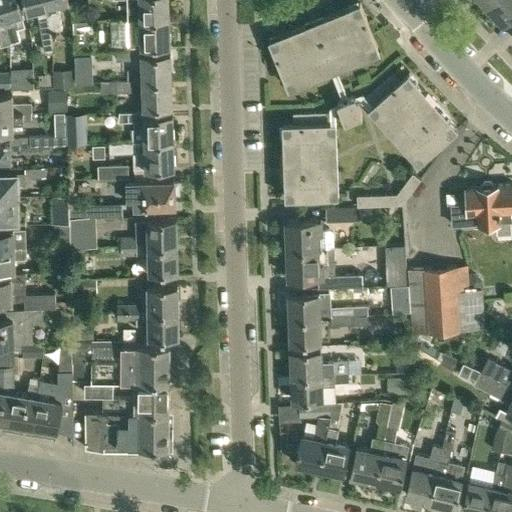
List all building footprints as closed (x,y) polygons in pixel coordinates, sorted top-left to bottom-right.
[(0,0),(0,11),(9,42),(20,39),(12,14),(22,11),(18,0),(0,0)] [(53,30),(45,0),(23,0),(26,10),(38,7),(45,32),(47,52),(54,51),(53,30)] [(45,0),(53,30),(64,27),(57,2),(65,0),(45,0)] [(127,0),(128,19),(141,19),(168,18),(167,0),(127,0)] [(511,0),(492,0),(485,7),(502,25),(511,15),(511,0)] [(379,51),(377,47),(360,3),(358,3),(359,5),(350,8),(350,7),(269,39),(287,84),(288,88),(379,51)] [(0,44),(0,46),(10,43),(9,42),(0,11),(0,44)] [(168,18),(141,19),(128,19),(129,46),(169,45),(168,18)] [(91,21),(72,22),(73,32),(92,32),(91,21)] [(132,49),(104,51),(105,59),(115,58),(115,61),(132,60),(132,49)] [(143,80),(171,78),(170,52),(142,53),(143,80)] [(72,69),(53,70),(54,87),(73,87),(72,69)] [(0,87),(11,87),(11,73),(0,72),(0,87)] [(28,72),(11,73),(11,87),(28,86),(28,72)] [(418,163),(421,160),(457,128),(408,73),(400,80),(393,72),(366,96),(373,104),(372,105),(369,108),(418,163)] [(171,78),(143,80),(122,81),(100,81),(100,92),(143,90),(144,107),(172,106),(171,78)] [(67,90),(48,90),(48,111),(67,111),(67,90)] [(0,112),(30,112),(29,103),(14,104),(13,92),(0,92),(0,112)] [(354,96),(343,100),(337,103),(345,122),(362,115),(354,96)] [(145,141),(172,140),(171,114),(145,114),(145,111),(118,112),(117,122),(135,121),(135,127),(145,127),(145,141)] [(282,123),(285,197),(337,195),(334,122),(329,122),(329,111),(293,113),(293,123),(282,123)] [(30,112),(0,112),(0,133),(13,133),(13,132),(21,131),(21,121),(30,121),(30,112)] [(54,119),(55,135),(67,135),(66,119),(54,119)] [(87,143),(86,130),(68,131),(69,144),(87,143)] [(55,135),(30,136),(0,136),(0,158),(10,158),(9,148),(29,148),(32,147),(38,149),(42,147),(49,146),(49,144),(67,144),(67,135),(55,135)] [(172,140),(145,141),(108,143),(108,151),(132,150),(132,167),(146,167),(172,167),(172,140)] [(126,163),(106,164),(106,177),(126,176),(126,163)] [(31,168),(31,178),(41,178),(41,177),(46,177),(46,168),(31,168)] [(25,183),(25,182),(25,172),(0,172),(0,196),(18,196),(17,183),(25,183)] [(357,194),(357,205),(402,203),(421,179),(412,173),(397,193),(357,194)] [(175,181),(174,179),(127,180),(127,195),(135,195),(135,206),(175,205),(175,193),(179,193),(179,181),(175,181)] [(499,220),(510,219),(511,219),(511,210),(511,209),(511,183),(492,185),(490,182),(484,182),(482,186),(465,187),(466,195),(466,203),(450,204),(452,224),(482,222),(484,226),(488,228),(492,228),(495,225),(496,223),(497,221),(499,221),(499,220)] [(55,195),(56,224),(59,223),(68,223),(68,218),(68,213),(68,205),(68,195),(55,195)] [(18,196),(0,196),(0,220),(26,220),(25,208),(18,209),(18,196)] [(68,213),(68,218),(94,217),(94,204),(68,205),(68,213)] [(359,206),(356,206),(326,207),(327,219),(360,217),(359,206)] [(68,218),(68,223),(69,246),(97,245),(96,217),(94,217),(68,218)] [(149,245),(176,243),(176,217),(148,218),(148,222),(137,222),(137,236),(121,236),(122,246),(137,245),(149,245)] [(316,248),(334,247),(333,232),(330,229),(320,229),(320,219),(286,220),(287,249),(316,248)] [(69,247),(69,246),(68,223),(59,223),(56,224),(54,224),(55,247),(69,247)] [(0,248),(26,247),(25,228),(0,228),(0,248)] [(149,245),(149,254),(149,271),(177,270),(176,243),(149,245)] [(122,255),(138,254),(137,245),(122,246),(122,255)] [(26,247),(0,248),(0,268),(14,268),(13,259),(26,259),(26,247)] [(335,247),(334,247),(316,248),(287,249),(288,277),(322,276),(322,289),(363,287),(362,274),(336,275),(335,247)] [(68,248),(54,248),(54,269),(68,270),(68,248)] [(416,332),(434,331),(485,327),(482,288),(469,289),(467,264),(454,264),(409,268),(410,287),(412,310),(413,332),(416,332)] [(386,270),(387,284),(406,283),(406,269),(386,270)] [(11,272),(10,277),(0,276),(0,301),(11,301),(21,299),(21,308),(42,308),(56,308),(56,294),(25,294),(25,272),(11,272)] [(476,274),(470,275),(470,287),(482,286),(481,279),(476,274)] [(96,278),(72,279),(72,292),(96,292),(96,278)] [(148,284),(148,311),(178,309),(178,284),(148,284)] [(329,292),(317,293),(289,294),(290,318),(364,314),(364,305),(330,307),(329,292)] [(0,344),(13,344),(24,344),(33,343),(32,322),(42,322),(42,308),(21,308),(11,309),(13,318),(0,318),(0,344)] [(70,309),(61,309),(61,322),(70,322),(70,309)] [(139,311),(118,311),(118,318),(137,318),(137,324),(149,324),(149,338),(178,337),(178,309),(148,311),(139,311)] [(366,314),(364,314),(290,318),(291,342),(319,341),(331,341),(330,326),(367,325),(366,314)] [(89,325),(72,325),(72,338),(89,337),(89,325)] [(428,342),(434,331),(416,332),(414,335),(421,339),(428,342)] [(428,342),(421,339),(414,352),(438,363),(444,351),(428,342)] [(480,369),(494,376),(511,385),(511,340),(504,354),(511,358),(511,369),(486,356),(480,369)] [(169,381),(169,345),(122,345),(121,342),(72,342),(72,362),(83,362),(83,380),(84,380),(113,381),(134,381),(169,381)] [(24,344),(24,355),(43,355),(44,343),(33,343),(24,344)] [(323,349),(319,349),(291,350),(293,376),(358,372),(361,372),(360,361),(323,363),(323,349)] [(0,420),(9,422),(14,393),(14,353),(0,353),(0,420)] [(511,385),(494,376),(480,369),(473,383),(507,401),(503,409),(500,407),(495,414),(502,418),(511,423),(511,385)] [(41,379),(39,390),(33,426),(57,430),(60,410),(73,410),(73,371),(57,371),(57,382),(41,379)] [(359,383),(358,372),(293,376),(294,400),(325,399),(324,385),(359,383)] [(408,376),(393,376),(393,393),(408,393),(408,376)] [(27,395),(14,393),(9,422),(33,426),(39,390),(41,379),(30,377),(27,395)] [(113,397),(113,381),(84,380),(84,394),(104,394),(105,410),(169,410),(169,381),(134,381),(133,397),(113,397)] [(470,402),(454,397),(449,410),(466,415),(470,402)] [(382,415),(390,417),(393,403),(379,400),(378,409),(382,415)] [(334,402),(325,439),(319,467),(343,473),(349,445),(335,442),(338,428),(337,428),(342,401),(334,402)] [(295,462),(319,467),(325,439),(334,402),(300,404),(300,418),(322,416),(317,438),(301,434),(295,462)] [(169,448),(169,410),(105,410),(87,410),(87,448),(105,451),(156,452),(156,447),(169,448)] [(511,423),(502,418),(496,429),(505,435),(501,451),(511,454),(511,449),(511,423)] [(373,434),(370,449),(357,446),(351,474),(376,480),(388,425),(378,424),(376,435),(373,434)] [(409,442),(405,441),(394,439),(397,427),(388,425),(376,480),(400,485),(409,442)] [(446,428),(441,449),(439,459),(437,468),(430,499),(457,506),(463,477),(448,473),(451,462),(448,461),(455,430),(446,428)] [(490,448),(501,451),(505,435),(496,429),(490,448)] [(499,460),(494,485),(487,511),(511,511),(511,463),(509,462),(499,460)] [(430,499),(437,468),(428,466),(428,468),(413,465),(406,494),(430,499)] [(464,507),(483,511),(487,511),(494,485),(470,479),(464,507)]
